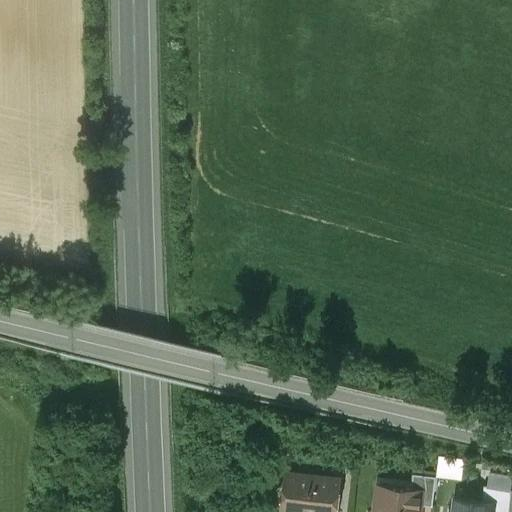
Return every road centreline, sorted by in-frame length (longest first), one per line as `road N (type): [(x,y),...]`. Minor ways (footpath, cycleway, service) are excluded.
road 1 (tertiary): [(0,316),(511,439)]
road 2 (primary): [(132,0),(150,511)]
